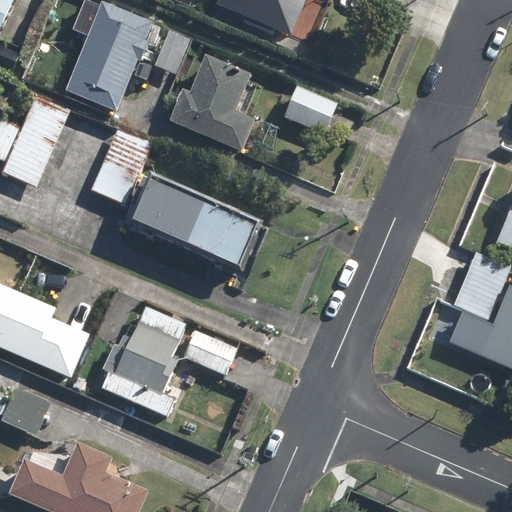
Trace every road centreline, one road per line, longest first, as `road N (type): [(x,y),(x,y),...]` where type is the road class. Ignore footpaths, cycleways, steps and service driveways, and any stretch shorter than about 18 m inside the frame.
road 1 (residential): [(316,405),(489,0)]
road 2 (residential): [(316,405),(511,489)]
